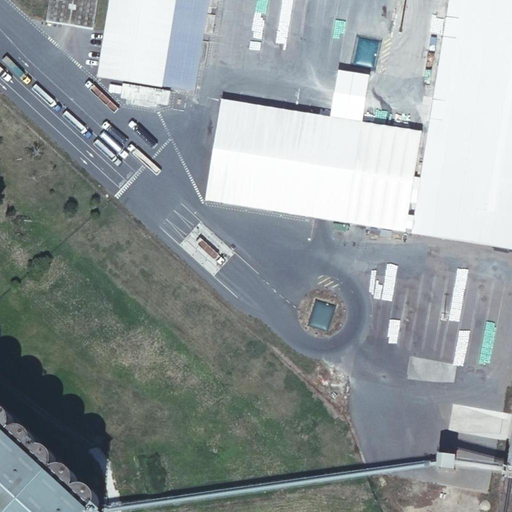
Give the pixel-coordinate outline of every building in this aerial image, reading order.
[(98,0),(50,0),(47,22),(94,30),(98,0)] [(164,87),(195,92),(209,0),(109,0),(98,77),(164,87)] [(511,0),(449,0),(427,133),(411,233),(511,250),(511,0)] [(387,3),(384,15),(397,17),(399,5),(387,3)] [(167,104),(169,89),(121,83),(119,98),(167,104)] [(427,133),(220,100),(206,199),(411,233),(427,133)] [(0,511),(41,511),(73,478),(72,476),(70,474),(67,473),(63,472),(57,471),(56,469),(57,466),(56,463),(55,461),(53,458),(51,456),(48,454),(46,453),(43,452),(39,452),(35,451),(35,449),(34,445),(33,442),(31,438),(29,436),(25,434),(22,432),(18,432),(13,433),(14,430),(13,426),(11,422),(9,420),(6,418),(4,415),(1,414),(0,414),(0,511)] [(438,466),(455,469),(460,446),(442,442),(438,466)] [(41,511),(95,511),(96,511),(96,510),(97,508),(98,504),(97,501),(96,497),(94,495),(91,492),(86,490),(83,490),(80,490),(77,490),(77,487),(76,484),(75,481),(73,478),(41,511)]
